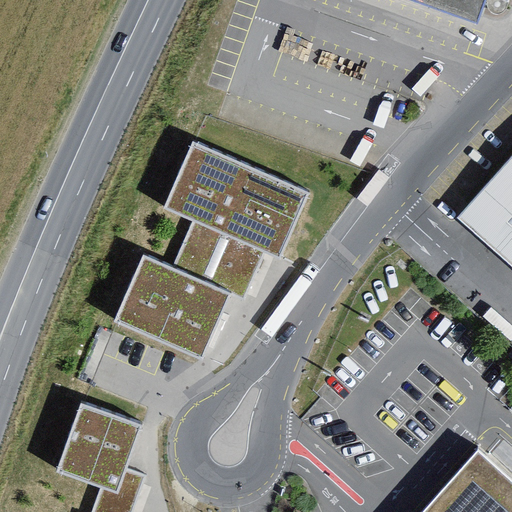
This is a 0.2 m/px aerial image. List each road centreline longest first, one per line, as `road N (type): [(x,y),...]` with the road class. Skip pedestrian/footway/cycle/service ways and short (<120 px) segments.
road 1 (secondary): [(0,367),(159,0)]
road 2 (residential): [(511,75),(363,239),(264,377)]
road 3 (residential): [(264,377),(213,418),(196,462),(222,485),(247,482),(266,431)]
road 4 (unknown): [(399,199),(511,300)]
